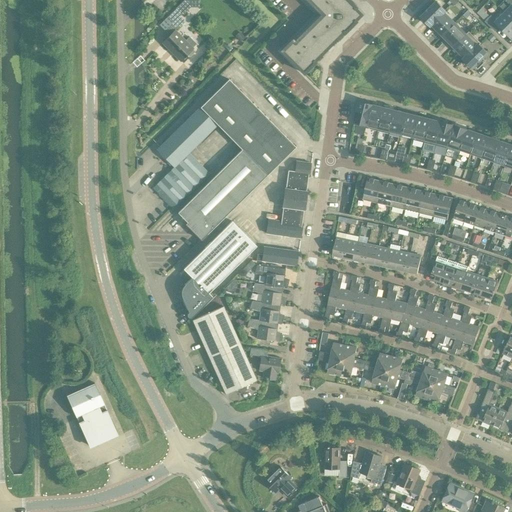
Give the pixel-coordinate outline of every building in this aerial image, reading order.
[(308,0),(321,13),(321,15),(287,49),(288,50),(285,53),(282,50),(283,49),(281,51),(303,73),(305,71),(304,70),(311,63),(312,64),(315,62),(314,61),(343,32),(344,33),(346,31),(345,29),(352,22),(353,24),(355,21),(355,20),(354,19),(358,14),(354,10),(355,9),(354,8),(355,7),(353,5),(352,6),(345,0),(308,0)] [(511,0),(507,0),(506,1),(510,4),(502,12),(511,21),(511,0)] [(183,2),(179,6),(184,11),(188,7),(183,2)] [(442,13),(445,10),(437,2),(432,7),(428,3),(420,11),(427,19),(425,21),(430,26),(432,24),(442,13)] [(168,16),(159,25),(170,36),(163,43),(180,61),(187,54),(190,57),(195,52),(192,49),(192,48),(196,44),(189,37),(185,41),(175,31),(184,22),(179,16),(182,14),(176,8),(168,16)] [(511,35),(511,21),(502,12),(501,10),(493,18),(491,16),(486,22),(495,31),(500,27),(511,37),(511,35)] [(441,37),(454,24),(442,13),(432,24),(438,30),(436,32),(441,37)] [(454,47),(465,36),(454,24),(441,37),(446,42),(448,40),(450,42),(448,44),(452,48),(454,46),(454,47)] [(239,31),(234,36),(241,42),(245,37),(239,31)] [(479,44),(480,45),(481,43),(469,32),(465,36),(454,47),(466,58),(479,44)] [(482,57),(487,52),(480,45),(479,44),(466,58),(464,60),(468,64),(471,62),(478,69),(486,61),(482,57)] [(269,121),(245,97),(228,80),(157,150),(174,167),(188,153),(217,125),(242,149),(269,121)] [(370,105),(361,103),(361,102),(359,102),(354,125),(365,128),(371,105),(370,105)] [(377,131),(382,110),(378,109),(379,107),(372,106),(372,105),(371,105),(365,128),(377,131)] [(394,113),(390,112),(391,110),(382,108),(382,110),(377,131),(390,134),(391,131),(390,130),(394,113)] [(390,134),(390,135),(400,138),(401,133),(406,116),(405,116),(402,115),(402,113),(395,111),(394,111),(394,113),(390,130),(391,131),(390,134)] [(413,118),(414,116),(406,114),(405,116),(406,116),(401,133),(413,136),(417,118),(413,118)] [(423,142),(429,121),(425,121),(425,119),(417,117),(417,119),(417,118),(413,136),(412,139),(423,142)] [(436,145),(442,122),(441,122),(441,123),(440,124),(437,123),(437,122),(429,120),(429,121),(423,142),(436,145)] [(185,224),(201,240),(295,147),(269,121),(242,149),(177,213),(187,222),(185,224)] [(447,148),(454,126),(454,125),(452,125),(452,126),(443,123),(442,122),(436,145),(447,148)] [(459,152),(466,129),(465,129),(465,130),(456,127),(457,126),(455,126),(454,126),(447,148),(459,152)] [(470,133),(467,132),(467,130),(466,129),(459,152),(460,148),(471,152),(477,134),(471,132),(470,133)] [(481,137),(478,136),(478,134),(477,134),(471,152),(482,157),(489,138),(482,136),(481,137)] [(494,160),(500,142),(493,140),(493,141),(489,140),(490,138),(489,138),(482,157),(494,160)] [(505,164),(511,146),(505,144),(504,145),(501,144),(501,142),(500,142),(494,160),(505,164)] [(208,173),(204,169),(188,153),(174,167),(153,188),(172,208),(208,173)] [(308,177),(309,177),(311,163),(296,161),(295,171),(288,170),(285,188),(282,207),(283,207),(281,221),(268,219),(266,233),(300,238),(302,224),(301,224),(303,210),(304,210),(306,200),(307,191),(306,191),(308,177)] [(377,203),(382,182),(368,178),(363,200),(377,203)] [(396,185),(382,182),(377,203),(391,207),(396,185)] [(410,188),(396,185),(391,207),(405,210),(410,188)] [(424,192),(410,188),(405,210),(419,214),(424,192)] [(438,195),(424,192),(419,214),(433,217),(438,195)] [(438,195),(433,217),(447,220),(453,198),(438,195)] [(464,222),(470,204),(459,201),(453,218),(464,222)] [(474,225),(480,207),(470,204),(464,222),(474,225)] [(490,211),(480,208),(480,207),(474,225),(484,229),(490,211)] [(501,214),(490,211),(484,229),(495,232),(501,214)] [(511,218),(501,214),(495,232),(505,236),(511,218)] [(190,318),(191,317),(192,316),(212,297),(208,293),(256,246),(232,221),(183,269),(192,277),(183,286),(182,288),(181,290),(181,291),(181,293),(181,295),(182,298),(188,312),(187,313),(187,315),(187,316),(188,317),(190,318)] [(343,258),(347,240),(336,237),(332,255),(343,258)] [(358,242),(347,240),(343,258),(354,260),(358,242)] [(369,244),(368,244),(358,242),(354,260),(365,262),(369,244)] [(380,247),(379,246),(369,244),(365,262),(376,265),(380,247)] [(296,266),(298,253),(298,251),(264,247),(263,255),(257,254),(256,260),(296,266)] [(391,249),(389,249),(380,247),(376,265),(387,267),(391,249)] [(402,252),(400,251),(391,249),(387,267),(398,270),(402,252)] [(413,254),(410,253),(402,252),(398,270),(409,272),(413,254)] [(413,254),(409,272),(417,274),(421,256),(413,254)] [(440,284),(448,260),(437,256),(436,261),(430,278),(436,280),(436,283),(440,284)] [(458,263),(448,260),(440,284),(444,286),(444,283),(451,285),(458,263)] [(468,267),(458,263),(451,285),(457,287),(456,290),(460,291),(467,272),(468,267)] [(286,289),(287,288),(288,283),(283,281),(285,269),(257,265),(254,273),(265,276),(263,285),(282,288),(286,289)] [(350,291),(340,289),(342,281),(338,280),(339,273),(334,272),(333,276),(334,276),(329,296),(348,300),(350,291)] [(477,275),(467,272),(460,291),(464,293),(465,290),(471,292),(477,275)] [(487,279),(477,275),(471,292),(477,294),(477,297),(481,298),(487,279)] [(366,304),(368,295),(358,293),(360,285),(356,284),(358,277),(352,276),(351,280),(352,280),(350,291),(348,300),(366,304)] [(487,279),(481,298),(485,299),(485,297),(492,299),(498,282),(487,279)] [(384,308),(386,299),(377,297),(379,289),(375,288),(376,281),(370,280),(369,284),(371,284),(368,295),(366,304),(384,308)] [(284,306),(286,300),(281,299),(282,288),(263,285),(254,283),(252,290),(252,291),(262,294),(261,302),(261,303),(280,305),(280,306),(284,306)] [(404,313),(407,304),(395,301),(397,293),(393,292),(394,285),(389,284),(388,288),(389,288),(386,299),(384,308),(404,313)] [(422,319),(425,310),(416,307),(419,299),(414,297),(417,290),(411,289),(410,293),(411,293),(407,304),(404,313),(422,319)] [(443,315),(434,312),(436,304),(432,303),(435,296),(429,294),(428,299),(429,299),(425,310),(422,319),(440,324),(443,315)] [(346,310),(348,300),(329,296),(325,316),(324,316),(323,320),(329,322),(330,315),(334,316),(336,307),(346,310)] [(364,314),(366,304),(348,300),(346,310),(343,320),(342,320),(341,324),(347,326),(349,319),(353,320),(355,311),(364,314)] [(458,330),(461,321),(452,318),(454,310),(450,309),(452,302),(447,300),(446,305),(447,305),(443,315),(440,324),(458,330)] [(261,303),(261,302),(252,301),(249,309),(260,312),(259,320),(258,320),(278,323),(277,323),(281,324),(283,318),(278,317),(280,306),(280,305),(261,303)] [(383,318),(384,308),(366,304),(364,314),(362,324),(361,324),(360,328),(365,330),(367,323),(371,324),(373,315),(383,318)] [(458,330),(477,336),(479,327),(469,324),(472,316),(468,315),(470,308),(465,306),(463,310),(464,311),(461,321),(458,330)] [(256,380),(241,346),(223,307),(192,320),(225,394),(235,390),(236,391),(237,392),(238,393),(239,393),(240,393),(241,393),(242,393),(243,393),(244,392),(245,391),(246,390),(246,389),(246,388),(246,387),(246,386),(246,385),(256,380)] [(402,322),(404,313),(384,308),(383,318),(380,328),(379,328),(378,332),(384,334),(385,327),(390,328),(391,319),(402,322)] [(419,328),(422,319),(404,313),(402,322),(398,332),(397,332),(396,336),(401,338),(403,331),(407,333),(410,325),(419,328)] [(258,320),(259,320),(249,319),(247,326),(257,330),(256,339),(279,342),(281,336),(276,335),(277,323),(278,323),(258,320)] [(437,333),(440,324),(422,319),(419,328),(416,338),(415,338),(414,342),(419,344),(421,337),(425,338),(428,330),(437,333)] [(455,339),(458,330),(440,324),(437,333),(434,344),(433,344),(431,348),(437,350),(439,343),(443,344),(446,336),(455,339)] [(455,355),(457,349),(461,350),(464,342),(474,345),(477,336),(458,330),(455,339),(452,350),(451,349),(449,354),(455,355)] [(511,357),(511,337),(510,337),(502,353),(511,357)] [(345,346),(333,343),(331,354),(320,352),(319,356),(342,360),(345,346)] [(366,361),(355,359),(357,348),(345,346),(342,360),(365,365),(366,361)] [(278,373),(280,359),(266,357),(267,351),(250,348),(249,355),(261,357),(259,370),(264,371),(263,378),(275,380),(276,373),(278,373)] [(387,371),(391,357),(380,353),(377,364),(366,361),(365,365),(387,371)] [(339,375),(342,360),(319,356),(318,360),(329,362),(327,373),(339,375)] [(410,377),(411,373),(400,370),(403,360),(391,357),(387,371),(410,377)] [(364,369),(365,365),(342,360),(339,375),(351,377),(353,367),(364,369)] [(383,386),(387,371),(365,365),(364,369),(375,372),(372,382),(383,386)] [(432,385),(437,371),(425,367),(422,377),(411,373),(410,377),(432,385)] [(408,384),(410,377),(387,371),(383,386),(395,389),(398,378),(405,380),(404,383),(408,384)] [(432,385),(454,392),(455,388),(444,385),(448,374),(437,371),(432,385)] [(427,399),(432,385),(410,377),(408,384),(411,385),(412,383),(419,385),(416,395),(427,399)] [(66,396),(77,419),(89,446),(117,433),(95,383),(66,396)] [(453,396),(454,392),(432,385),(427,399),(438,403),(442,393),(453,396)] [(491,425),(498,408),(490,404),(495,392),(488,389),(476,418),(483,420),(482,421),(491,425)] [(506,431),(511,418),(511,402),(507,412),(498,408),(491,425),(500,429),(501,428),(506,431)] [(346,478),(347,461),(340,461),(340,448),(325,448),(325,469),(339,469),(339,478),(346,478)] [(379,467),(382,457),(366,452),(363,464),(353,461),(350,477),(358,479),(360,473),(367,475),(366,476),(367,478),(372,479),(371,483),(381,486),(386,469),(379,467)] [(418,476),(420,470),(405,464),(397,483),(397,485),(404,488),(405,487),(412,489),(410,492),(419,496),(425,482),(420,480),(420,479),(419,476),(418,476)] [(280,488),(288,497),(297,488),(289,480),(291,478),(280,466),(264,481),(266,483),(268,481),(276,489),(274,491),(276,492),(280,488)] [(462,511),(466,511),(474,494),(450,483),(443,500),(461,507),(459,511),(462,511)] [(329,511),(327,504),(323,506),(319,497),(300,505),(302,510),(297,511),(329,511)] [(502,511),(504,508),(487,500),(482,510),(486,511),(502,511)]
